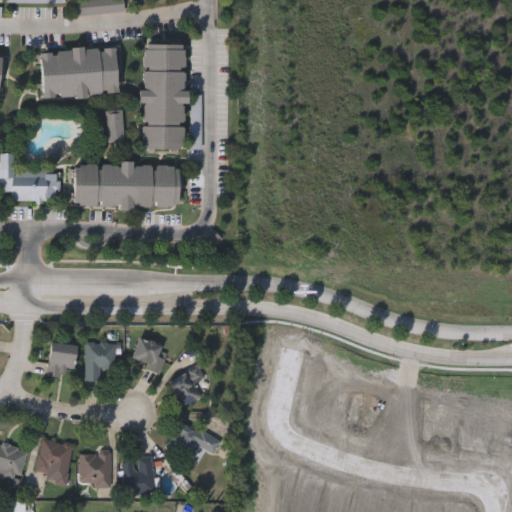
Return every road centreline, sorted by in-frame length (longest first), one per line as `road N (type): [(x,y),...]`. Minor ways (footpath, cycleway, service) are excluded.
road 1 (tertiary): [(511,336),(439,333),(280,287),(0,284)]
road 2 (tertiary): [(27,309),(260,310),(320,321),(394,351),(500,362)]
road 3 (residential): [(306,317),(280,401),(284,433),(346,462),(494,490)]
road 4 (residential): [(6,393),(56,412),(126,414)]
